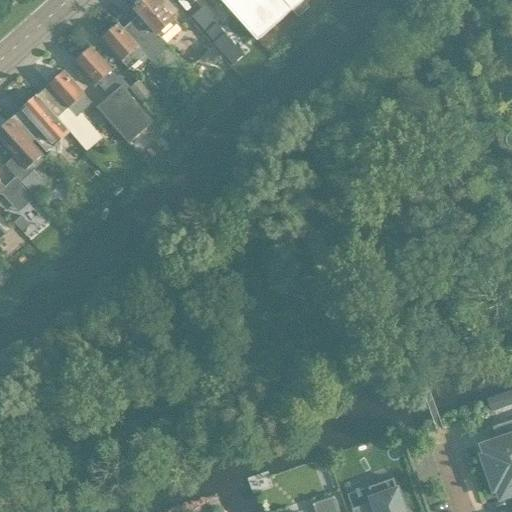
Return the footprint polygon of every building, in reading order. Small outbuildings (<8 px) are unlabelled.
[(141,16),(125,30),(154,62),(157,59),(175,79),(186,69),(168,50),(170,48),(162,38),(178,24),(157,0),(147,0),(136,10),(141,16)] [(196,2),(203,9),(193,18),(216,43),(215,44),(233,65),(244,55),(217,24),(211,18),(215,15),(202,0),(189,0),(193,4),(196,2)] [(221,0),(258,41),(304,0),(221,0)] [(154,62),(125,30),(124,30),(119,25),(104,39),(130,70),(133,67),(136,71),(149,59),(153,63),(154,62)] [(92,49),(77,63),(96,86),(99,83),(111,97),(123,87),(126,91),(130,88),(120,77),(118,79),(92,49)] [(66,73),(40,96),(59,118),(88,151),(104,138),(82,114),(93,104),(66,73)] [(138,81),(130,89),(143,104),(152,96),(138,81)] [(126,91),(123,87),(111,97),(98,109),(129,145),(154,123),(126,91)] [(23,112),(12,121),(32,143),(36,139),(48,152),(70,133),(58,119),(59,118),(40,96),(23,111),(23,112)] [(44,157),(32,143),(12,121),(0,131),(0,139),(16,157),(6,166),(36,200),(49,188),(35,172),(33,173),(29,170),(44,157)] [(55,168),(69,156),(60,147),(47,159),(55,168)] [(0,194),(1,193),(15,209),(19,214),(23,211),(35,201),(16,179),(6,188),(0,180),(0,194)] [(22,216),(14,223),(22,232),(30,225),(22,216)] [(0,225),(0,241),(8,235),(0,225)] [(511,390),(487,400),(491,412),(511,405),(511,390)] [(484,461),(489,473),(511,464),(511,420),(493,427),(494,429),(495,429),(494,428),(500,426),(504,439),(483,446),(486,455),(483,456),(484,460),(483,460),(483,462),(484,461)] [(511,464),(489,473),(493,486),(492,486),(492,488),(494,487),(495,490),(498,489),(501,498),(511,494),(511,464)] [(404,510),(393,478),(368,487),(374,502),(352,510),(352,511),(410,511),(408,509),(407,509),(404,510)] [(339,511),(335,497),(313,505),(315,511),(339,511)]
